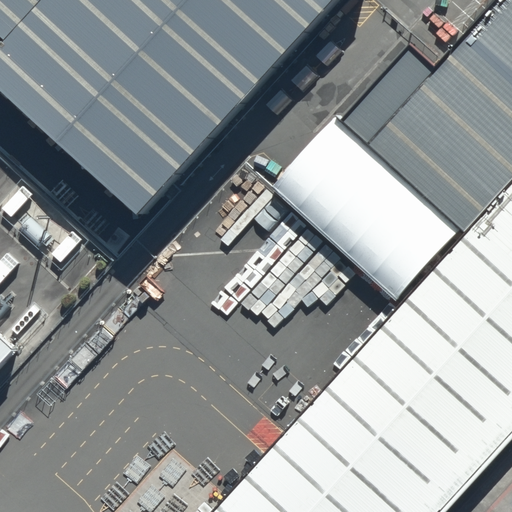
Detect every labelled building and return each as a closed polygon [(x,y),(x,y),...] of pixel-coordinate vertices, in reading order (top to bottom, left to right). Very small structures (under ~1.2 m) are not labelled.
[(0,0),(0,51),(20,69),(0,90),(0,111),(144,243),(369,0),(0,0)] [(511,6),(440,87),(413,62),(345,137),(468,252),(511,202),(511,6)] [(468,252),(345,137),(283,204),(407,319),(468,252)] [(511,202),(468,252),(407,319),(279,459),(230,511),(462,511),(511,457),(511,202)] [(0,420),(34,385),(0,352),(0,420)]
